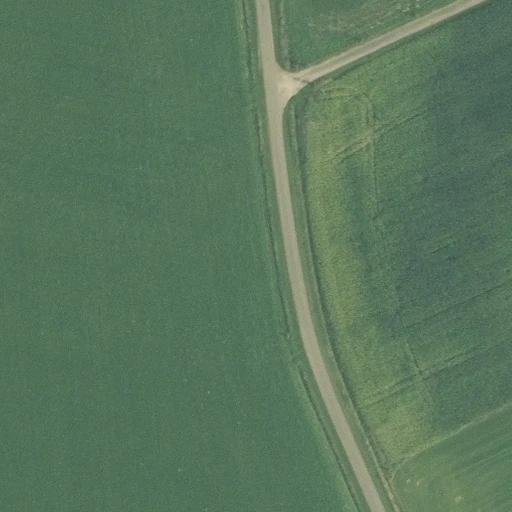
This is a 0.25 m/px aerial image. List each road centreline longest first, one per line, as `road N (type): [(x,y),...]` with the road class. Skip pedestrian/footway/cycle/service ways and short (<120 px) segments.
road 1 (unclassified): [(379,511),(332,405),(285,196),(265,0)]
road 2 (unknown): [(274,89),(471,0)]
